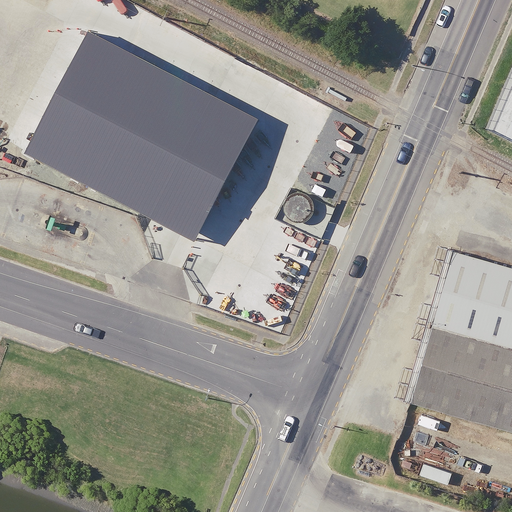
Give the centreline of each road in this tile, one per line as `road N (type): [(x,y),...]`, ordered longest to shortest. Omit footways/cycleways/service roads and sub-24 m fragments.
road 1 (tertiary): [(310,395),(479,0)]
road 2 (unclassified): [(0,289),(310,395)]
road 3 (tertiary): [(260,511),(310,395)]
